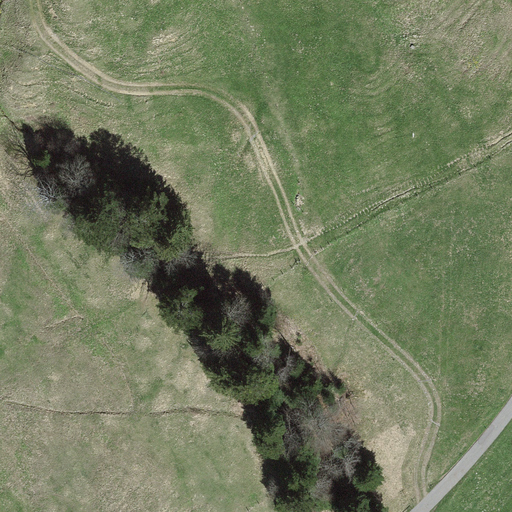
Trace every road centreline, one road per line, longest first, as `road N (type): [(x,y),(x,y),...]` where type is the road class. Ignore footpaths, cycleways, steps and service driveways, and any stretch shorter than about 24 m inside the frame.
road 1 (track): [(422,508),(433,392),(330,288),(297,240),(246,112),(227,93),(187,83),(118,85),(84,69),(46,35),(33,0)]
road 2 (unclassified): [(511,414),(422,508)]
